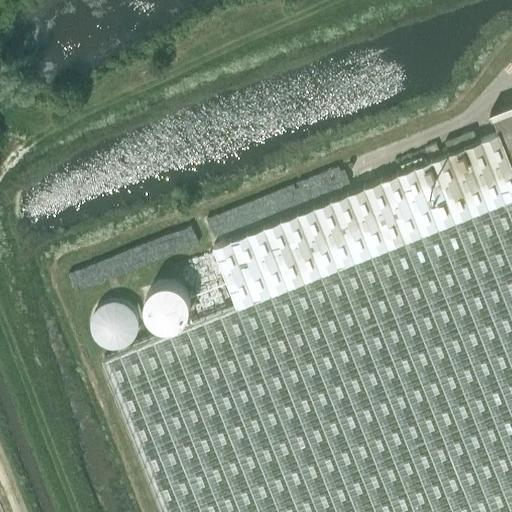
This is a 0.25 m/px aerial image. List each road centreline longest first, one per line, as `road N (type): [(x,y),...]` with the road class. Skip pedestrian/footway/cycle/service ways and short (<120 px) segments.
road 1 (track): [(0,168),(16,145),(67,119),(342,0)]
road 2 (track): [(77,511),(0,314)]
